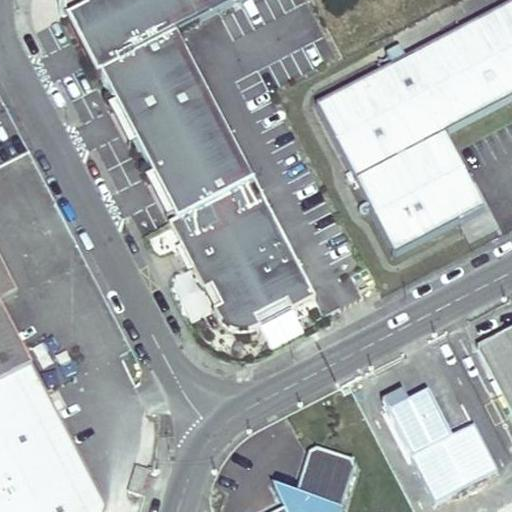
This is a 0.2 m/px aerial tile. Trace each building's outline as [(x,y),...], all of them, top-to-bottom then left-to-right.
[(316,301),(179,36),(247,0),(82,0),(87,9),(69,18),(68,17),(66,18),(98,80),(102,77),(116,106),(137,145),(154,177),(174,217),(178,222),(170,226),(188,260),(205,293),(212,289),(221,308),(215,312),(218,321),(223,326),(228,331),(235,334),(241,335),(249,334),(256,332),(261,329),(257,320),(288,304),(292,313),(316,301)] [(511,5),(317,107),(396,258),(485,211),(446,136),(511,101),(511,5)] [(137,145),(116,106),(109,109),(117,123),(130,149),(137,145)] [(174,217),(154,177),(147,181),(159,206),(167,221),(174,217)] [(0,262),(0,302),(16,294),(0,262)] [(205,293),(215,312),(221,308),(212,289),(205,293)] [(0,382),(31,366),(0,304),(0,382)] [(261,329),(292,313),(288,304),(257,320),(261,329)] [(511,332),(478,351),(511,415),(511,332)] [(105,511),(106,509),(31,366),(0,382),(0,511),(105,511)] [(402,393),(381,403),(387,414),(407,404),(402,393)] [(407,404),(387,414),(433,506),(498,474),(474,429),(452,440),(428,393),(407,404)] [(342,511),(355,473),(351,464),(318,454),(310,458),(295,500),(276,494),(284,511),(342,511)] [(139,463),(132,488),(143,491),(150,466),(139,463)]
